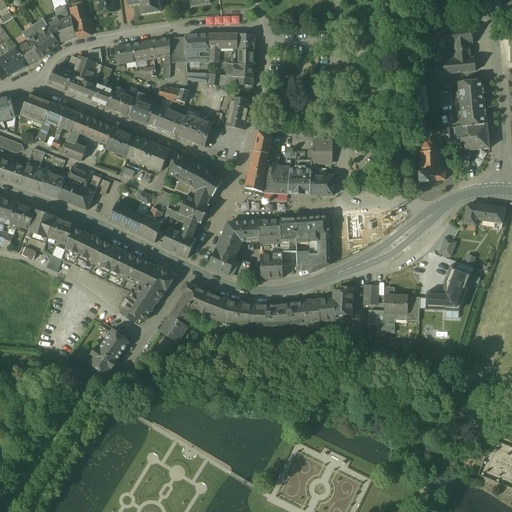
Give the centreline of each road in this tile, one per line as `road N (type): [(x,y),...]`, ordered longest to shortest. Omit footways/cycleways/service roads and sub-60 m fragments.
road 1 (secondary): [(190,269),(260,292),(304,286),(379,254),(430,215)]
road 2 (residential): [(262,32),(241,23),(101,39),(55,58),(40,86)]
road 3 (residential): [(40,86),(175,142),(233,177)]
road 4 (secondary): [(0,188),(87,218),(190,269)]
road 5 (residential): [(508,190),(491,0)]
road 6 (residential): [(340,136),(337,39),(262,32)]
road 7 (residential): [(430,215),(404,203),(339,204),(340,136)]
road 8 (residential): [(109,385),(190,269)]
